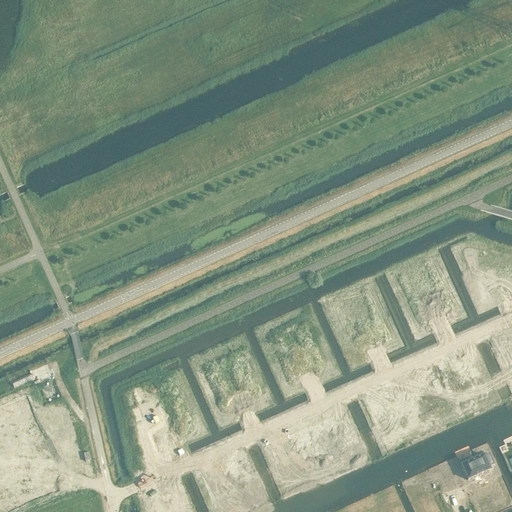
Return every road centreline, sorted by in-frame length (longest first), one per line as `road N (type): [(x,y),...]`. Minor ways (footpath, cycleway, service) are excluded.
road 1 (tertiary): [(0,353),(511,123)]
road 2 (track): [(511,41),(39,253)]
road 3 (residential): [(110,500),(511,320)]
